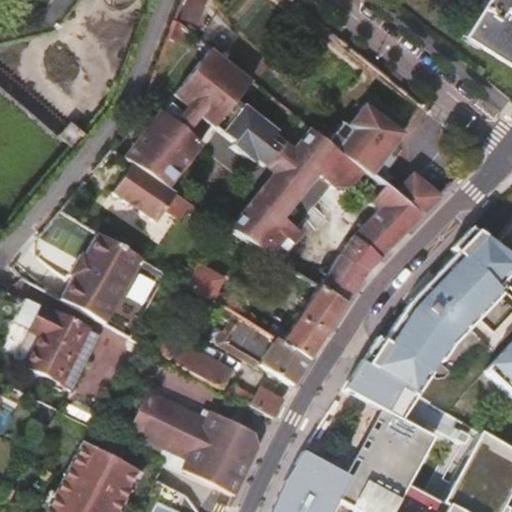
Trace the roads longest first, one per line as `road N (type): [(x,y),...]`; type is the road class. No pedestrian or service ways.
road 1 (residential): [(511,152),(396,265),(344,333),(247,511)]
road 2 (residential): [(0,263),(118,118),(166,0)]
road 3 (residential): [(323,0),(511,148)]
